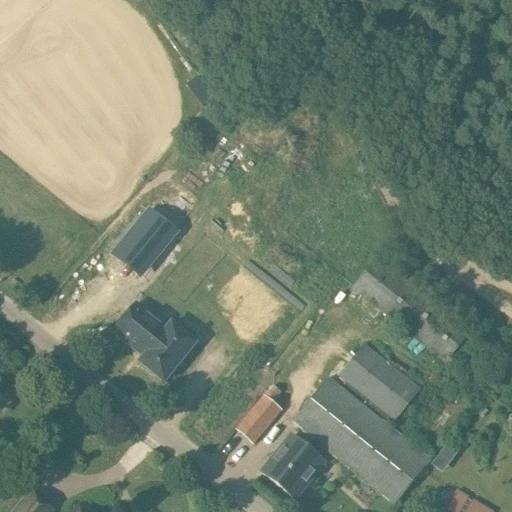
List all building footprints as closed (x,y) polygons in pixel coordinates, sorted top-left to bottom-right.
[(152,212),(115,256),(141,277),(178,233),(152,212)] [(274,327),(323,266),(297,245),(248,306),(274,327)] [(470,332),(377,258),(351,290),(445,363),(470,332)] [(138,306),(116,333),(138,352),(139,351),(147,358),(148,358),(170,331),(169,331),(138,306)] [(147,358),(142,365),(166,385),(199,346),(174,325),(169,331),(170,331),(148,358),(147,358)] [(420,390),(364,345),(338,377),(394,422),(420,390)] [(430,460),(328,377),(291,423),(394,506),(430,460)] [(281,411),(263,396),(235,430),(253,445),(281,411)] [(323,463),(291,437),(262,473),(294,499),(323,463)] [(444,471),(453,451),(442,446),(433,466),(444,471)] [(490,511),(456,491),(443,511),(490,511)] [(50,511),(53,509),(30,493),(15,511),(50,511)]
